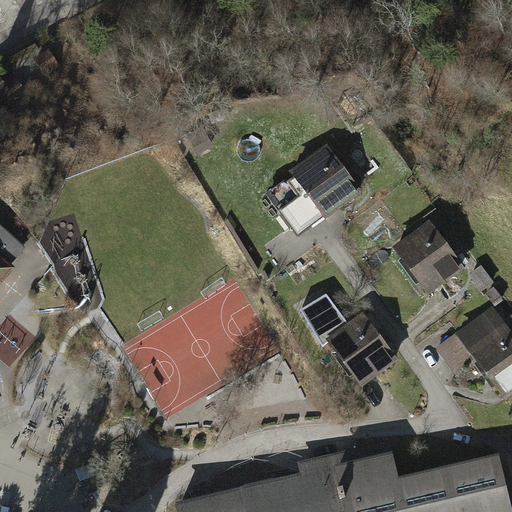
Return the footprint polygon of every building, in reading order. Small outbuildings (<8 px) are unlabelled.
[(0,77),(0,107),(14,98),(0,77)] [(327,147),(290,175),(291,178),(266,197),(299,241),(325,222),(326,223),(364,195),(327,147)] [(462,270),(426,222),(388,250),(425,298),(462,270)] [(0,278),(8,269),(5,266),(21,249),(0,230),(0,278)] [(301,313),(323,349),(327,346),(325,343),(346,328),(327,297),(301,313)] [(400,363),(363,315),(346,328),(325,343),(327,346),(362,392),(400,363)] [(511,405),(511,336),(495,315),(459,342),(509,408),(511,405)] [(332,453),(346,511),(511,511),(511,500),(501,452),(399,476),(391,440),(332,453)] [(346,511),(332,453),(298,461),(300,472),(176,501),(178,511),(346,511)]
